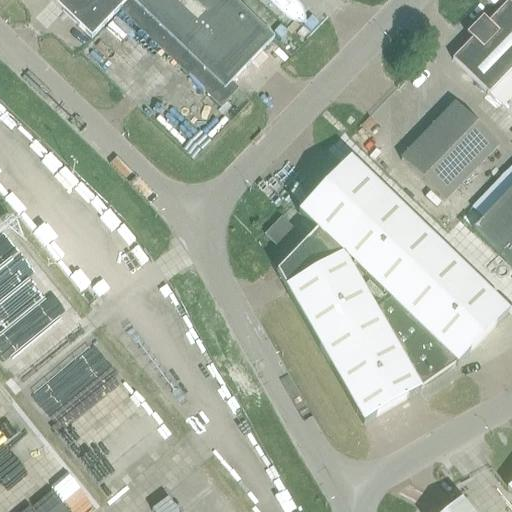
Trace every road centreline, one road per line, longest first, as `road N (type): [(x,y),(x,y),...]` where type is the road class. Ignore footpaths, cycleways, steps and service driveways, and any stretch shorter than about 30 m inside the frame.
road 1 (unclassified): [(344,502),(188,224)]
road 2 (unclassified): [(188,224),(405,0)]
road 3 (unclassified): [(188,224),(0,43)]
road 4 (unclassified): [(344,502),(511,397)]
